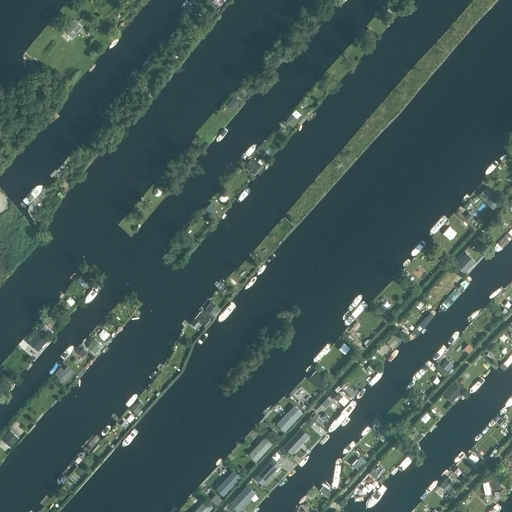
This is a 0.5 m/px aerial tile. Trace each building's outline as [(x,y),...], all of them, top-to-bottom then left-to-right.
[(391,6),(385,11),(391,17),(397,11),(391,6)] [(74,20),(68,28),(76,34),(82,26),(74,20)] [(368,28),(364,33),(372,41),(376,36),(368,28)] [(144,78),(142,90),(153,92),(156,80),(144,78)] [(46,89),(42,94),(48,98),(52,93),(46,89)] [(233,97),(229,102),(235,107),(239,103),(233,97)] [(290,115),(286,120),(292,125),(297,120),(290,115)] [(249,160),(244,165),(246,167),(245,168),(250,173),(251,171),(253,173),(259,168),(249,160)] [(491,195),(484,201),(493,210),(499,204),(491,195)] [(208,205),(203,210),(210,216),(215,211),(208,205)] [(511,226),(487,253),(492,258),(494,260),(511,240),(511,226)] [(466,252),(455,264),(464,272),(473,263),(466,256),(468,254),(466,252)] [(86,270),(79,277),(88,284),(94,277),(86,270)] [(209,304),(205,309),(214,316),(221,308),(217,305),(214,308),(209,304)] [(200,312),(194,318),(204,327),(210,320),(211,318),(202,311),(200,312)] [(36,328),(29,336),(32,338),(42,347),(49,339),(36,328)] [(393,330),(389,334),(398,342),(401,338),(393,330)] [(93,340),(87,347),(95,354),(100,347),(93,340)] [(83,349),(79,353),(84,358),(88,354),(83,349)] [(446,361),(442,366),(448,371),(452,367),(446,361)] [(5,366),(1,371),(3,373),(9,377),(13,372),(5,366)] [(67,366),(57,377),(64,383),(74,372),(67,366)] [(3,376),(0,380),(7,386),(12,380),(3,373),(1,375),(3,376)] [(294,404),(302,411),(324,386),(315,379),(294,404)] [(455,383),(447,390),(455,398),(462,391),(455,383)] [(306,424),(313,430),(339,401),(332,394),(306,424)] [(138,400),(131,409),(136,413),(137,415),(141,410),(140,409),(144,404),(138,400)] [(294,404),(275,425),(283,432),(302,411),(294,404)] [(469,442),(473,447),(502,416),(498,412),(469,442)] [(129,413),(123,420),(129,426),(136,419),(129,413)] [(313,430),(306,424),(298,432),(305,439),(313,430)] [(9,432),(2,440),(11,447),(18,439),(9,432)] [(232,470),(240,477),(267,449),(259,440),(232,470)] [(358,459),(353,464),(359,470),(364,465),(367,461),(363,458),(360,461),(358,459)] [(232,470),(208,496),(216,504),(240,477),(232,470)] [(373,470),(369,473),(375,478),(378,474),(373,470)] [(252,487),(257,492),(273,477),(268,472),(252,487)] [(498,476),(490,478),(492,487),(500,485),(498,476)] [(448,477),(441,484),(448,491),(452,488),(450,486),(454,482),(448,477)] [(360,506),(366,511),(367,511),(392,488),(385,480),(360,506)] [(228,511),(227,511),(238,511),(257,492),(252,487),(228,511)] [(208,511),(216,504),(208,496),(194,511),(208,511)]
